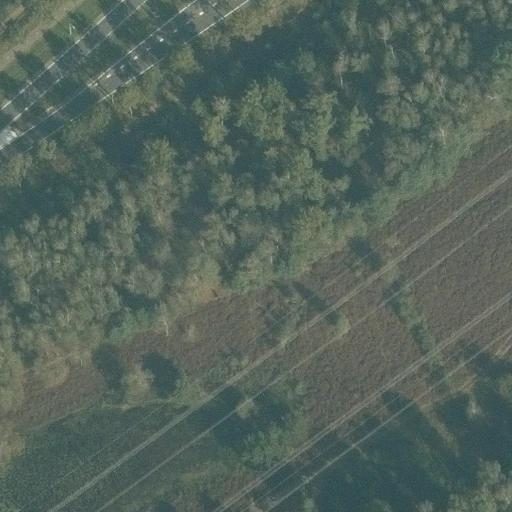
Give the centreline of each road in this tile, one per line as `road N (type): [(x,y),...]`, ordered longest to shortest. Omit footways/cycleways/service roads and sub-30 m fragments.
road 1 (primary): [(0,155),(234,0)]
road 2 (primary): [(138,0),(0,124)]
